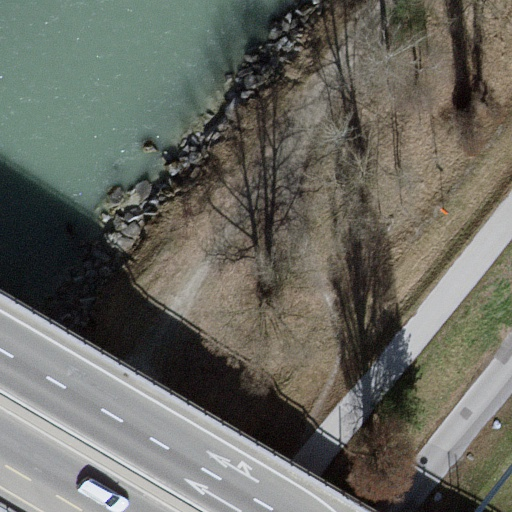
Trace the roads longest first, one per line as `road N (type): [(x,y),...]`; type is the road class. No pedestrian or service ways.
road 1 (secondary): [(259,511),(0,357)]
road 2 (unclassified): [(511,370),(402,511)]
road 3 (secondary): [(0,443),(113,511)]
